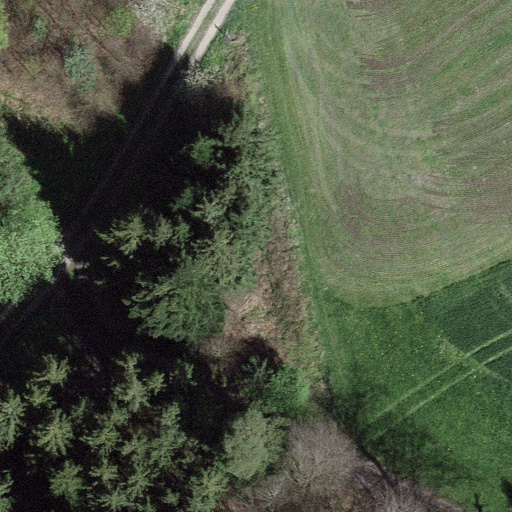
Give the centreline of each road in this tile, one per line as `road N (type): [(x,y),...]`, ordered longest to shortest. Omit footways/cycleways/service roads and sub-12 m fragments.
road 1 (track): [(423,511),(235,401),(99,381),(0,399)]
road 2 (track): [(221,0),(59,265),(0,330)]
road 3 (track): [(99,381),(59,265)]
